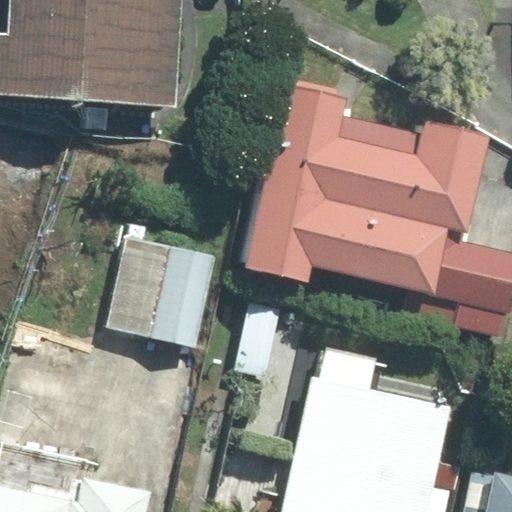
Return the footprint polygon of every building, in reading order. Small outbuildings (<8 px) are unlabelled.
[(14,0),(13,29),(0,28),(0,89),(181,99),(185,0),(14,0)] [(452,318),(509,331),(511,317),(511,244),(472,235),(495,126),(431,104),(427,124),(352,107),(356,88),(289,72),(246,260),(317,276),(320,262),(458,294),(452,318)] [(201,344),(224,248),(132,226),(110,323),(201,344)] [(280,301),(246,296),(236,365),(270,370),(280,301)] [(433,511),(456,401),(375,383),(382,352),(331,341),(324,372),(315,370),(282,511),(433,511)] [(511,511),(511,466),(476,461),(466,511),(511,511)] [(0,511),(147,511),(153,483),(76,469),(73,483),(0,469),(0,511)]
